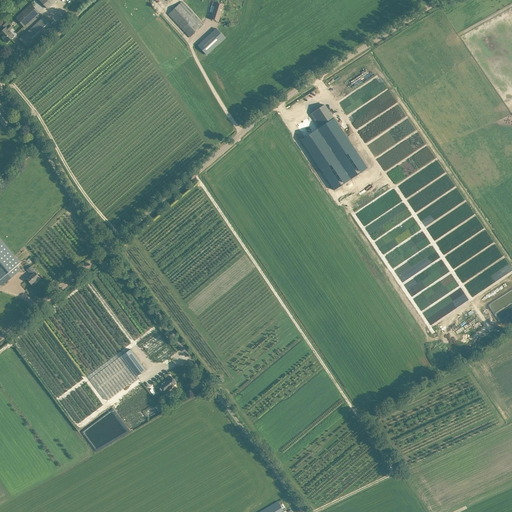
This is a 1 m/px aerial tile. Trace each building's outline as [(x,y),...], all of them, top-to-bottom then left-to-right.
[(39,0),(48,9),(57,0),(39,0)] [(214,7),(210,19),(218,22),(224,4),(213,0),(212,6),(214,7)] [(169,14),(170,15),(190,37),(202,26),(180,3),(169,14)] [(30,21),(39,12),(31,4),(22,12),(19,14),(16,18),(24,27),(28,23),(30,21)] [(30,50),(34,47),(54,28),(43,17),(19,39),(30,50)] [(12,33),(10,31),(13,28),(10,24),(0,32),(0,33),(4,38),(3,39),(7,43),(14,36),(14,35),(14,36),(11,33),(12,33)] [(216,28),(198,45),(207,55),(225,38),(216,28)] [(8,125),(12,122),(0,103),(0,121),(4,127),(8,125)] [(324,105),(311,113),(320,127),(333,118),(324,105)] [(301,139),(300,140),(334,190),(368,168),(334,117),(333,118),(320,127),(317,129),(320,134),(308,142),(312,147),(307,149),(301,139)] [(0,238),(0,282),(2,285),(20,270),(16,266),(20,263),(13,255),(0,238)] [(36,272),(33,268),(32,266),(27,270),(32,275),(27,279),(29,281),(33,285),(36,282),(40,278),(40,279),(41,278),(35,272),(36,272)] [(91,378),(107,400),(138,377),(137,376),(146,369),(145,369),(130,349),(131,349),(130,349),(91,378)] [(170,388),(177,383),(172,376),(168,379),(167,378),(157,386),(163,394),(171,388),(170,388)] [(159,403),(162,401),(157,395),(154,398),(152,400),(156,405),(159,403)] [(278,501),(259,511),(279,511),(283,510),(278,501)]
